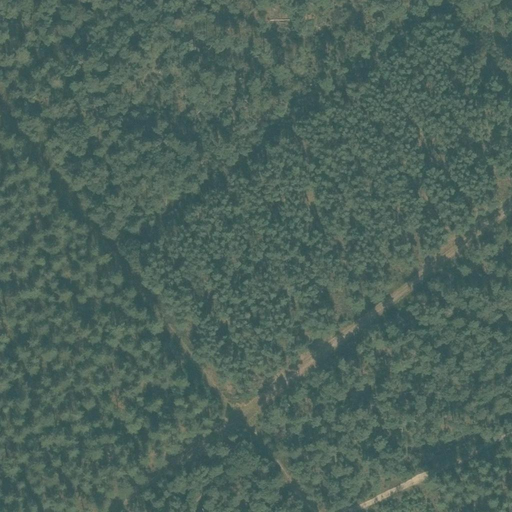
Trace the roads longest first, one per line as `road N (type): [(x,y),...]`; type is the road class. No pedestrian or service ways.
road 1 (track): [(0,109),(237,415)]
road 2 (track): [(511,208),(237,415)]
road 3 (track): [(511,433),(343,511)]
road 4 (track): [(128,0),(0,95)]
road 5 (track): [(237,415),(114,511)]
road 6 (track): [(313,511),(237,415)]
